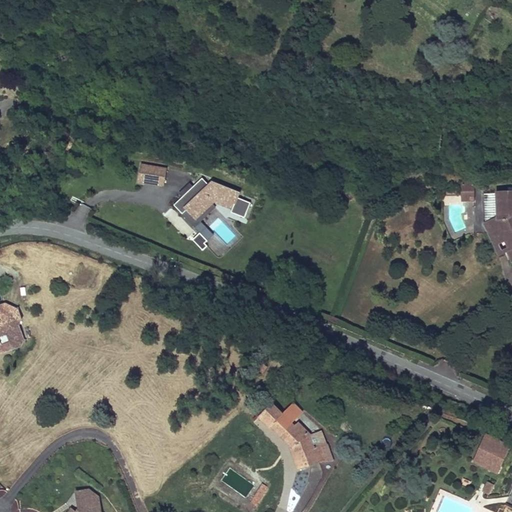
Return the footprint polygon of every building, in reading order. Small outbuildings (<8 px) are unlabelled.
[(164,187),(168,167),(141,162),(137,181),(164,187)] [(184,211),(193,220),(210,205),(212,202),(230,210),(228,213),(242,218),(248,203),(235,198),(237,193),(209,183),(206,185),(199,179),(190,188),(186,191),(188,193),(185,196),(183,194),(180,198),(171,206),(180,215),(184,211)] [(470,196),(470,183),(459,184),(459,196),(470,196)] [(185,196),(188,193),(186,191),(190,188),(187,184),(176,194),(180,198),(183,194),(185,196)] [(511,191),(495,193),(496,200),(493,200),(494,218),(488,221),(497,241),(504,238),(508,248),(506,249),(506,251),(509,257),(509,258),(509,260),(510,262),(510,263),(511,263),(511,191)] [(192,228),(213,208),(210,205),(193,220),(184,211),(180,215),(192,228)] [(508,248),(504,238),(497,241),(488,221),(482,224),(496,255),(506,251),(506,249),(508,248)] [(20,322),(15,311),(6,306),(0,308),(0,315),(1,317),(3,325),(0,326),(0,346),(5,345),(8,351),(23,345),(23,344),(24,343),(24,342),(23,340),(18,326),(20,322)] [(286,443),(294,451),(302,470),(316,465),(320,464),(329,464),(325,450),(314,451),(309,438),(297,427),(293,430),(290,427),(301,416),(292,408),(282,418),(272,408),(259,420),(269,429),(271,428),(286,443)] [(498,472),(510,447),(484,436),(473,461),(498,472)] [(302,470),(294,451),(286,443),(297,472),(302,470)] [(494,485),(489,482),(483,492),(489,495),(494,485)] [(268,493),(262,489),(251,505),(258,509),(268,493)] [(107,511),(108,509),(99,509),(99,500),(88,500),(87,511),(107,511)]
